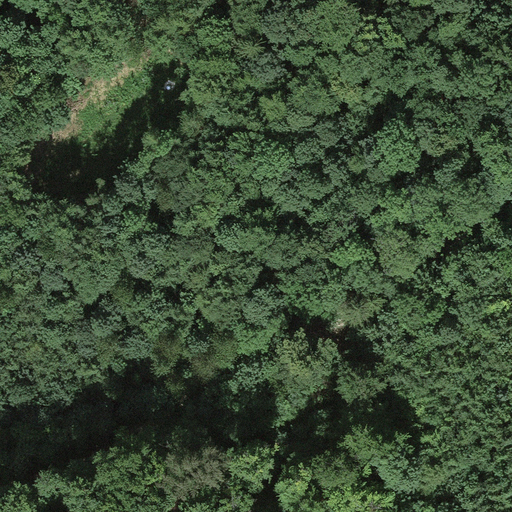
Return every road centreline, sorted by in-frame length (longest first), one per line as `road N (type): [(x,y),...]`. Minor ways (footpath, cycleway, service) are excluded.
road 1 (track): [(351,338),(249,365),(127,439),(0,474)]
road 2 (track): [(511,196),(351,338)]
